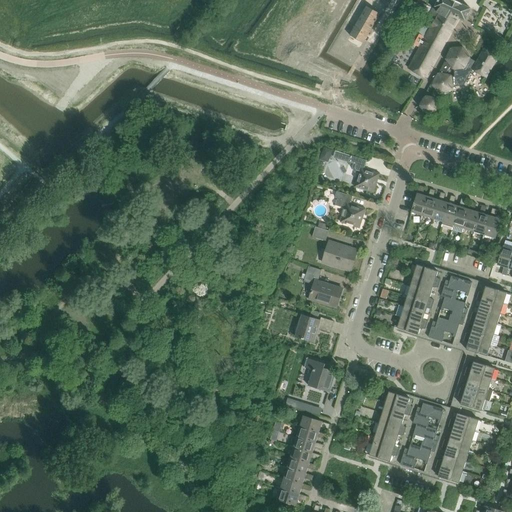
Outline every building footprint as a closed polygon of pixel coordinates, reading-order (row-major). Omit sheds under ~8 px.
[(409,68),(426,77),(459,18),(461,18),(466,20),(471,8),(461,4),(462,2),(458,0),(438,0),(436,6),(434,5),(427,21),(433,24),(427,35),(425,34),(423,37),(415,34),(411,42),(418,46),(421,39),(424,40),(409,68)] [(429,7),(424,5),(417,19),(423,21),(429,7)] [(367,6),(350,35),(364,43),(381,14),(367,6)] [(486,78),(498,56),(484,49),(477,62),(470,58),(464,48),(463,48),(453,50),(447,59),(449,61),(446,62),(445,61),(440,71),(442,71),(442,74),(439,73),(433,84),(442,93),(452,88),(452,86),(464,86),(473,70),(486,78)] [(351,156),(349,162),(355,164),(353,168),(355,172),(359,173),(355,187),(374,193),(380,174),(363,168),(364,167),(365,167),(367,161),(364,160),(351,156)] [(337,191),(335,197),(337,198),(335,205),(345,208),(341,222),(360,228),(365,209),(350,204),(353,196),(337,191)] [(423,215),(428,197),(417,194),(412,212),(423,215)] [(433,218),(438,200),(428,197),(423,215),(433,218)] [(442,227),(449,204),(438,200),(433,218),(443,222),(441,226),(442,227)] [(452,230),(459,207),(449,204),(442,227),(452,230)] [(464,228),(470,210),(459,207),(452,230),(454,225),(464,228)] [(474,231),(480,213),(470,210),(464,228),(474,231)] [(485,235),(490,216),(480,213),(474,231),(485,235)] [(495,238),(501,220),(490,216),(485,235),(495,238)] [(326,241),(329,231),(316,227),(313,237),(326,241)] [(352,272),(358,251),(329,242),(323,263),(352,272)] [(509,268),(511,256),(511,248),(504,246),(498,264),(509,268)] [(399,305),(396,316),(401,317),(398,328),(487,356),(507,293),(417,265),(405,306),(399,305)] [(336,308),(342,289),(318,281),(321,271),(309,267),(304,282),(315,285),(313,291),(312,291),(312,293),(310,300),(336,308)] [(314,342),(318,329),(330,332),(334,322),(321,318),(320,321),(303,315),(296,336),(302,338),(302,339),(304,340),(304,339),(314,342)] [(330,393),(336,372),(324,368),(326,364),(307,358),(304,367),(313,370),(309,386),(330,393)] [(493,391),(489,389),(495,369),(475,362),(472,368),(467,367),(465,375),(469,378),(466,388),(461,388),(458,396),(463,398),(461,404),(482,411),(485,400),(490,402),(493,391)] [(459,483),(479,420),(452,412),(416,400),(389,392),(370,455),(395,463),(434,476),(459,483)] [(292,399),(290,406),(307,412),(309,405),(292,399)] [(319,432),(323,422),(322,422),(304,416),(300,427),(319,432)] [(316,443),(319,432),(300,427),(297,437),(316,443)] [(313,453),(316,443),(297,437),(294,447),(313,453)] [(310,463),(313,453),(294,447),(291,457),(310,463)] [(306,474),(310,463),(291,457),(288,468),(306,474)] [(303,484),(306,474),(288,468),(284,478),(303,484)] [(300,494),(303,484),(284,478),(281,488),(300,494)] [(296,505),(300,494),(281,488),(278,500),(296,505)]
